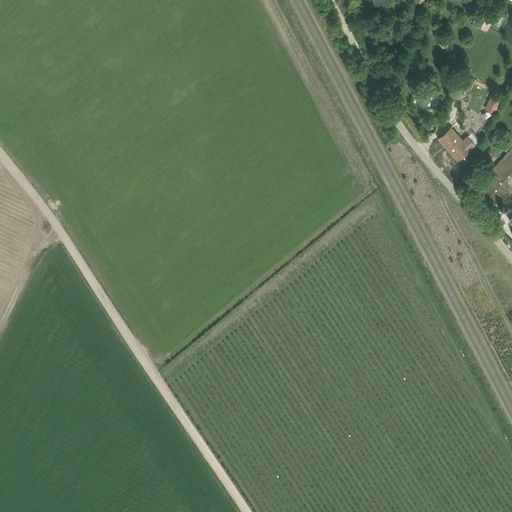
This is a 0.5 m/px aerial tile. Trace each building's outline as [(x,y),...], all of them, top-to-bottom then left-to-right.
[(489,20),(480,16),(479,15),(475,23),(488,30),(492,22),(489,20)] [(502,99),(492,95),(485,108),(495,113),(502,99)] [(451,126),(439,137),(438,137),(458,159),(475,143),(467,135),(463,139),(451,126)] [(506,150),(511,143),(511,138),(508,135),(500,144),(506,150)] [(500,203),(511,189),(511,147),(479,184),(500,203)]
